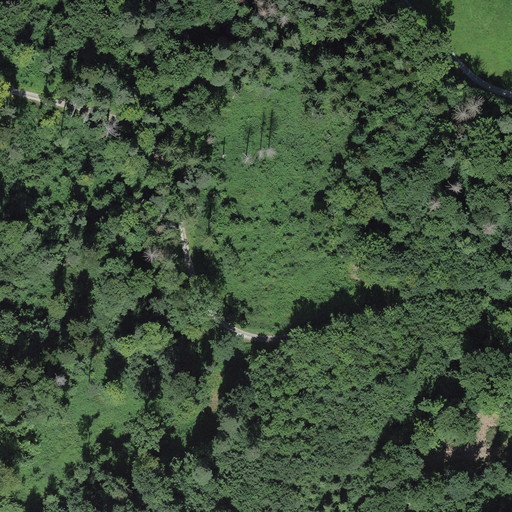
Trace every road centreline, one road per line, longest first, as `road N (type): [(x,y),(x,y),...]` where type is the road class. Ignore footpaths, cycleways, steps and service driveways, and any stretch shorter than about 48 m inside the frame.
road 1 (track): [(511,307),(457,293),(418,297),(310,337),(255,340),(233,331),(211,312),(194,278),(167,165),(147,134),(0,87)]
road 2 (track): [(400,0),(452,60),(511,98)]
